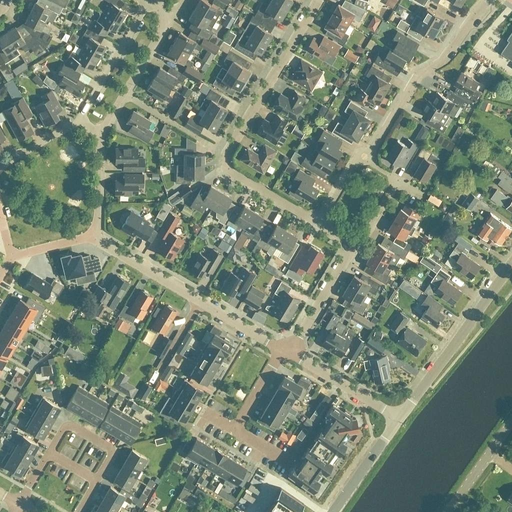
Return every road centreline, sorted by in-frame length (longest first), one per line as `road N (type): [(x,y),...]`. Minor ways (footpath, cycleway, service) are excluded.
road 1 (residential): [(317,224),(230,171),(226,158),(319,0)]
road 2 (residential): [(368,160),(420,75),(443,61),(490,0)]
road 3 (residential): [(396,417),(511,256)]
road 4 (residential): [(79,122),(148,3)]
road 5 (residential): [(100,133),(165,25)]
road 6 (residential): [(396,417),(289,352)]
road 7 (residential): [(289,352),(348,246)]
